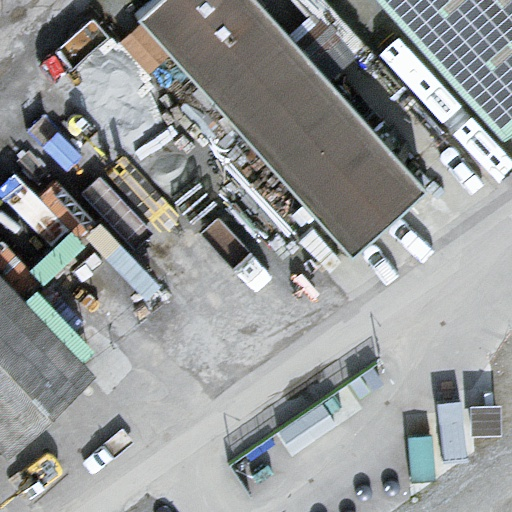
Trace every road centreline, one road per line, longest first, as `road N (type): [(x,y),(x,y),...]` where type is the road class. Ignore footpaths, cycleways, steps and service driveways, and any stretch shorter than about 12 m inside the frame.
road 1 (residential): [(86,511),(511,191)]
road 2 (unknown): [(15,48),(306,346)]
road 3 (unknown): [(504,197),(506,326),(484,380),(454,425),(350,511)]
